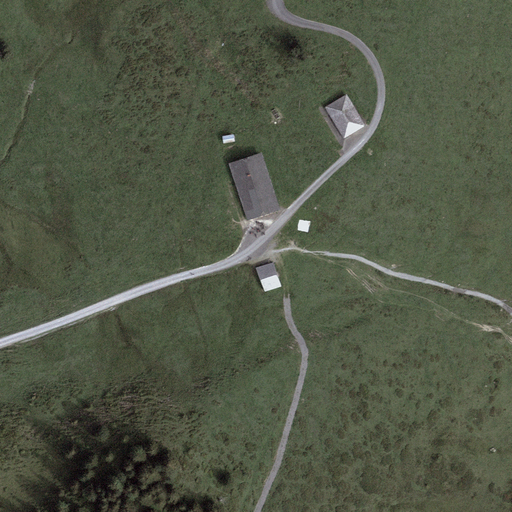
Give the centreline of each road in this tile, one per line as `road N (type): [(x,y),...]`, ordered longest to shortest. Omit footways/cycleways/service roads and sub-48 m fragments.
road 1 (track): [(278,0),(282,11),(349,37),(370,57),(380,80),(378,115),(253,255)]
road 2 (track): [(253,255),(0,343)]
